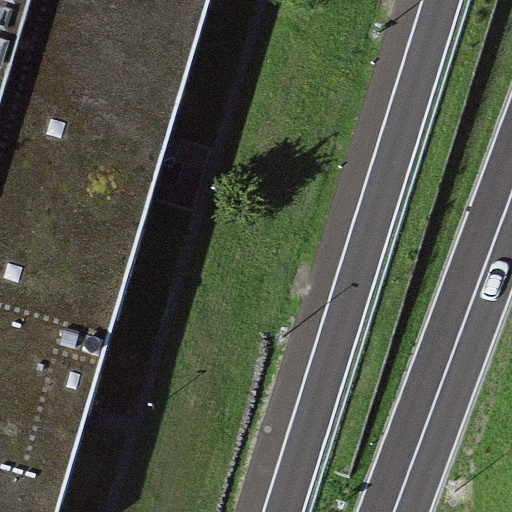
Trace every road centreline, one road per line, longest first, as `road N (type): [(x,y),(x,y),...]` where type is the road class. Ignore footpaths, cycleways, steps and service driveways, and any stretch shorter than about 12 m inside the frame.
road 1 (primary): [(446,0),(289,511)]
road 2 (primary): [(394,511),(511,195)]
